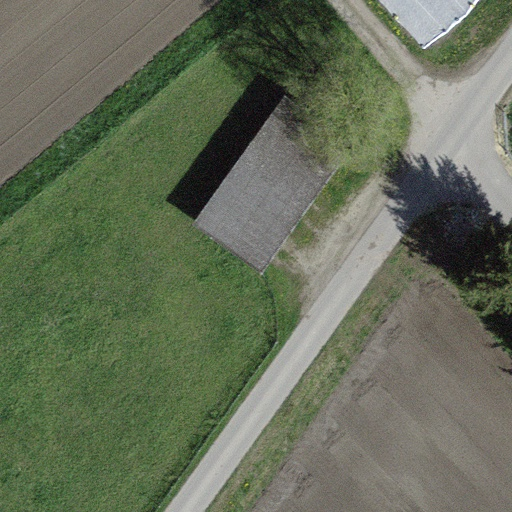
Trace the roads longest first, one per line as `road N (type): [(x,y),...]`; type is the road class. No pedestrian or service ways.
road 1 (track): [(511,88),(204,511)]
road 2 (track): [(340,0),(511,197)]
